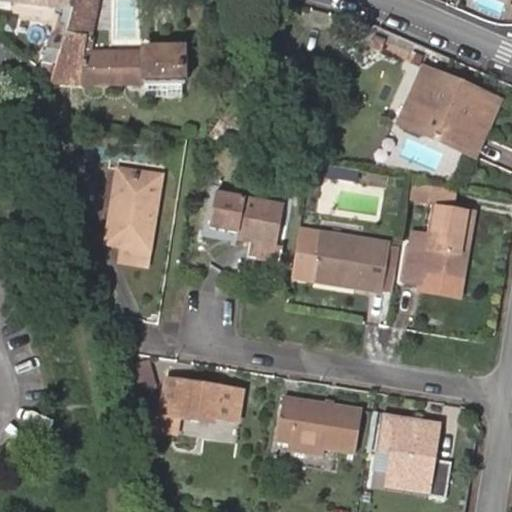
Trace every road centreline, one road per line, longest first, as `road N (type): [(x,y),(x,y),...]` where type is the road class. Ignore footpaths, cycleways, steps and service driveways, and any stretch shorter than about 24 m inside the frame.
road 1 (residential): [(508,397),(210,345)]
road 2 (residential): [(511,51),(387,0)]
